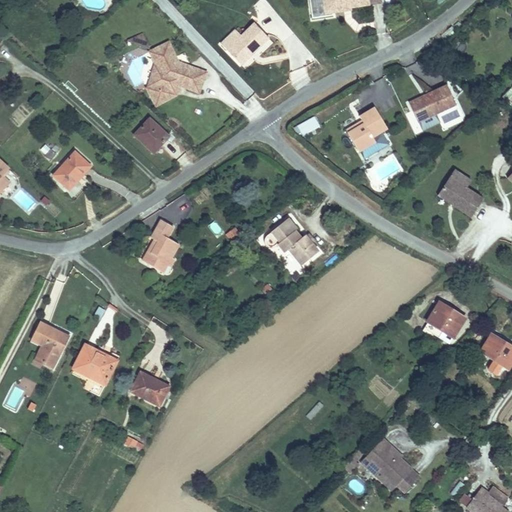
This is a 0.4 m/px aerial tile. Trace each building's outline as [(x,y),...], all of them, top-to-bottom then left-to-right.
[(239,29),(225,43),(241,60),(268,33),(253,17),(239,29)] [(217,36),(225,43),(239,29),(233,22),(217,36)] [(124,30),(143,38),(137,23),(124,30)] [(175,77),(179,79),(197,85),(204,66),(177,55),(168,37),(149,45),(157,62),(157,77),(148,82),(158,99),(174,90),(169,86),(175,77)] [(174,90),(179,79),(175,77),(169,86),(174,90)] [(450,83),(412,102),(422,121),(460,102),(450,83)] [(358,123),(349,128),(362,152),(379,142),(378,140),(394,131),(380,105),(366,113),(368,118),(371,122),(361,128),(358,123)] [(133,127),(153,144),(170,127),(150,110),(133,127)] [(301,137),(319,128),(314,118),(296,127),(301,137)] [(368,118),(358,123),(361,128),(371,122),(368,118)] [(366,158),(383,148),(379,142),(362,152),(366,158)] [(44,143),(39,151),(53,160),(58,152),(44,143)] [(57,173),(74,188),(96,163),(81,149),(57,173)] [(0,164),(9,172),(12,168),(0,156),(0,164)] [(0,186),(12,175),(9,172),(0,164),(0,186)] [(460,164),(456,171),(474,183),(478,176),(460,164)] [(456,171),(443,190),(455,197),(457,194),(463,199),(461,201),(478,212),(490,193),(474,183),(456,171)] [(142,256),(159,265),(163,258),(167,260),(172,262),(176,254),(172,251),(180,238),(169,231),(175,220),(162,213),(152,230),(155,232),(158,234),(151,247),(148,245),(142,256)] [(303,261),(320,247),(306,230),(302,234),(295,227),(299,223),(291,214),(269,231),(267,238),(269,243),(279,240),(286,248),(290,246),(303,261)] [(240,226),(236,220),(228,226),(233,232),(240,226)] [(218,223),(210,225),(213,235),(221,233),(218,223)] [(151,247),(158,234),(155,232),(148,245),(151,247)] [(261,292),(269,299),(275,292),(267,285),(261,292)] [(459,331),(469,311),(443,298),(432,318),(434,319),(431,324),(446,332),(450,326),(459,331)] [(46,358),(58,364),(72,338),(58,331),(62,322),(48,314),(37,331),(47,336),(42,346),(50,350),(46,358)] [(58,331),(72,338),(76,330),(62,322),(58,331)] [(486,345),(511,358),(511,336),(496,327),(486,345)] [(77,364),(110,381),(122,358),(107,350),(108,348),(91,339),(77,364)] [(42,346),(37,353),(46,358),(50,350),(42,346)] [(135,386),(164,401),(174,382),(163,376),(162,379),(143,369),(135,386)] [(312,421),(324,406),(318,401),(306,417),(312,421)] [(414,465),(390,442),(392,441),(385,435),(368,453),(383,466),(399,482),(414,465)] [(131,439),(127,447),(139,453),(144,445),(131,439)] [(383,466),(368,453),(363,458),(378,472),(383,466)] [(456,499),(465,486),(460,482),(450,494),(456,499)] [(472,501),(487,511),(511,511),(511,502),(485,483),(472,501)] [(459,503),(466,508),(477,491),(470,487),(459,503)]
